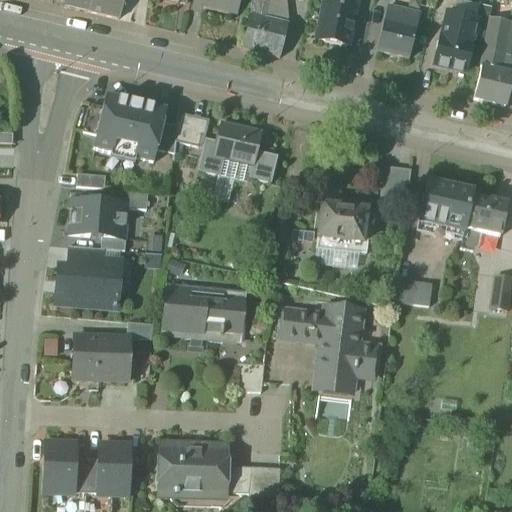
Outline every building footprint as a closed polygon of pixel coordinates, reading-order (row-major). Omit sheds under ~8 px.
[(65,0),(63,10),(87,15),(90,0),(65,0)] [(90,0),(87,15),(117,23),(123,0),(90,0)] [(204,0),(202,12),(235,19),(239,0),(204,0)] [(240,51),(277,60),(285,27),(276,24),(280,0),(262,0),(258,20),(248,18),(240,51)] [(251,0),(248,18),(258,20),(262,0),(251,0)] [(337,0),(336,7),(354,11),(355,0),(337,0)] [(346,49),(354,11),(336,7),(320,4),(313,42),(346,49)] [(479,8),(475,26),(470,47),(469,51),(482,55),(482,54),(486,32),(480,31),(481,21),(488,22),(488,21),(490,11),(479,8)] [(374,55),(407,63),(413,33),(413,32),(416,16),(385,9),(381,25),(374,55)] [(440,40),(444,41),(449,20),(445,19),(440,40)] [(454,21),(449,20),(444,41),(449,42),(459,44),(464,23),(454,21)] [(480,31),(486,32),(488,22),(481,21),(480,31)] [(488,21),(488,22),(486,32),(482,54),(503,58),(509,26),(488,21)] [(475,26),(464,23),(459,44),(470,47),(475,26)] [(432,68),(463,75),(469,51),(470,47),(459,44),(449,42),(444,41),(440,40),(439,39),(432,68)] [(500,74),(503,58),(482,54),(482,55),(479,70),(480,70),(480,69),(500,74)] [(472,102),(504,110),(511,76),(500,74),(480,69),(480,70),(472,102)] [(135,164),(152,168),(155,155),(162,127),(165,114),(152,111),(118,102),(105,99),(102,113),(95,140),(92,153),(109,157),(111,158),(112,153),(134,158),(133,163),(135,164)] [(81,137),(95,140),(102,113),(88,109),(81,137)] [(176,122),(175,131),(174,146),(198,152),(204,128),(176,122)] [(172,159),(174,146),(175,131),(162,127),(155,155),(172,159)] [(249,183),(269,188),(275,162),(256,157),(260,137),(221,128),(216,147),(206,145),(199,176),(218,180),(222,165),(252,172),(249,183)] [(0,148),(11,149),(11,147),(12,138),(0,137),(0,148)] [(111,158),(109,157),(108,162),(133,168),(135,164),(133,163),(134,158),(112,153),(111,158)] [(222,165),(218,180),(233,184),(248,187),(249,183),(252,172),(222,165)] [(378,200),(406,203),(410,173),(369,168),(366,190),(379,191),(378,200)] [(75,191),(103,194),(104,181),(76,178),(75,191)] [(228,205),(233,184),(218,180),(213,202),(228,205)] [(463,235),(464,232),(471,199),(471,196),(426,186),(418,225),(463,235)] [(126,213),(145,214),(146,197),(111,195),(110,206),(126,208),(126,213)] [(506,207),(471,199),(464,232),(481,236),(499,240),(506,207)] [(100,242),(123,244),(123,243),(126,213),(126,208),(110,206),(70,203),(67,239),(100,242)] [(317,240),(322,241),(323,244),(325,246),(329,248),(334,247),(337,245),(339,243),(360,245),(361,241),(365,211),(321,206),(317,240)] [(463,235),(418,225),(416,233),(461,243),(463,235)] [(481,236),(464,232),(463,235),(461,243),(459,251),(472,254),(478,250),(481,236)] [(292,233),(291,243),(312,246),(313,236),(292,233)] [(162,240),(147,239),(146,254),(161,255),(162,240)] [(357,273),(360,245),(339,243),(337,245),(334,247),(329,248),(325,246),(323,244),(322,241),(317,240),(313,267),(357,273)] [(99,254),(123,255),(124,243),(123,243),(123,244),(100,242),(99,254)] [(65,272),(96,274),(97,265),(101,266),(103,254),(67,251),(65,272)] [(161,259),(144,257),(143,272),(159,273),(161,259)] [(184,269),(169,261),(163,273),(178,281),(184,269)] [(54,308),(116,313),(120,267),(101,266),(97,265),(96,274),(65,272),(57,271),(54,308)] [(511,282),(493,279),(489,311),(506,313),(511,282)] [(393,305),(428,309),(431,285),(396,281),(393,305)] [(182,342),(219,347),(220,338),(239,340),(243,308),(227,306),(228,294),(171,288),(166,333),(182,335),(182,342)] [(244,296),(228,294),(227,306),(243,308),(244,296)] [(319,392),(350,396),(353,373),(372,375),(375,349),(357,347),(360,314),(324,309),(324,316),(283,311),(280,343),(319,348),(318,362),(322,362),(319,392)] [(136,345),(150,345),(152,329),(126,327),(126,342),(128,342),(128,344),(136,345)] [(165,340),(182,342),(182,335),(166,333),(165,340)] [(220,338),(219,347),(238,349),(239,340),(220,338)] [(42,342),(43,360),(56,360),(56,342),(42,342)] [(71,387),(127,387),(127,385),(121,384),(122,363),(127,363),(128,344),(128,342),(126,342),(71,342),(71,387)] [(136,345),(134,362),(149,363),(151,346),(136,345)] [(238,395),(260,396),(263,368),(238,368),(238,395)] [(317,434),(343,434),(343,419),(327,419),(327,406),(317,406),(317,434)] [(42,497),(72,498),(72,497),(74,463),(74,448),(44,447),(42,497)] [(209,502),(218,503),(224,497),(225,470),(225,454),(220,448),(212,448),(206,454),(179,453),(174,447),(165,447),(159,452),(159,460),(165,466),(164,481),(158,487),(158,495),(164,501),(172,501),(178,496),(204,497),(209,502)] [(96,498),(126,499),(128,449),(98,448),(98,464),(96,498)] [(72,497),(84,497),(86,464),(74,463),(72,497)] [(98,464),(86,464),(84,497),(96,498),(98,464)] [(224,497),(247,498),(250,471),(225,470),(224,497)] [(278,473),(250,471),(247,498),(247,499),(277,501),(278,473)] [(487,492),(485,508),(502,510),(504,494),(487,492)]
